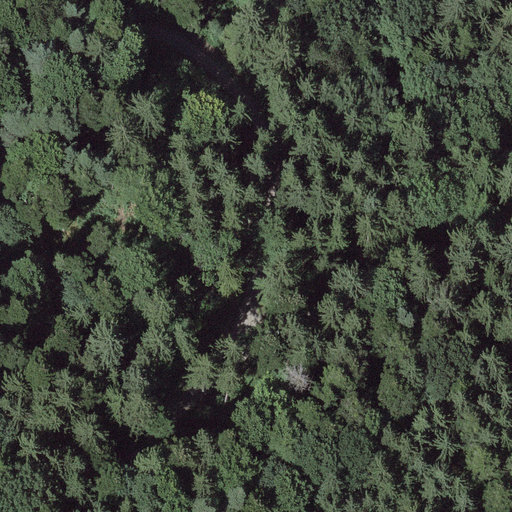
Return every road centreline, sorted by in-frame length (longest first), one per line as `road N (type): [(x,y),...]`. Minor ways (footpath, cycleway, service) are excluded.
road 1 (track): [(0,150),(52,56),(120,15),(191,9),(295,160),(332,285),(511,227)]
road 2 (track): [(332,285),(220,392),(130,511)]
